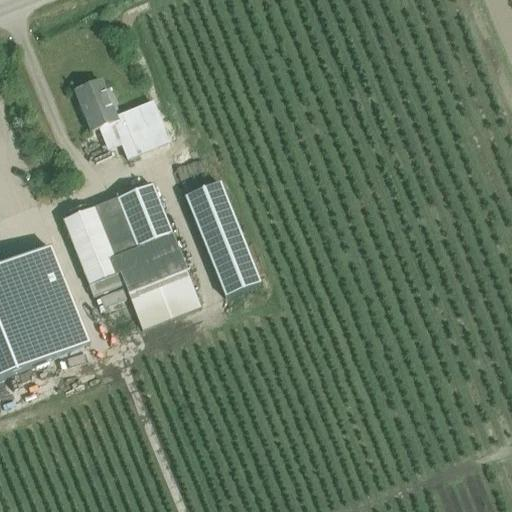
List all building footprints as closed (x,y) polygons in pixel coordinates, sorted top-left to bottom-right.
[(104,142),(120,136),(115,125),(116,125),(99,83),(73,94),(90,135),(100,131),(104,142)] [(55,187),(61,184),(57,175),(51,177),(55,187)] [(222,301),(259,287),(218,186),(182,200),(222,301)] [(93,300),(122,289),(140,334),(199,310),(150,188),(62,223),(93,300)] [(49,251),(0,270),(0,385),(89,350),(49,251)]
